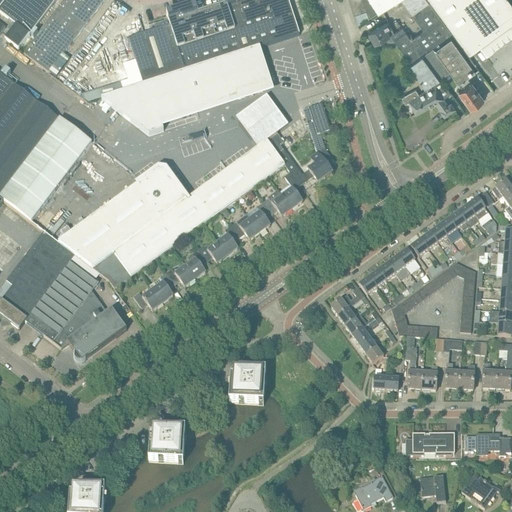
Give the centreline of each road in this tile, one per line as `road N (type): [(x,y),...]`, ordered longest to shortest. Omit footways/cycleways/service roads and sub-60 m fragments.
road 1 (residential): [(6,511),(237,343),(264,342),(287,325)]
road 2 (residential): [(287,325),(293,311),(385,241),(495,163),(511,160)]
road 3 (residential): [(511,413),(369,412),(287,325)]
road 4 (tertiary): [(83,427),(262,297)]
road 5 (tertiary): [(404,197),(385,169),(329,0)]
road 6 (tertiary): [(262,297),(404,197)]
road 7 (tertiary): [(404,197),(511,119)]
